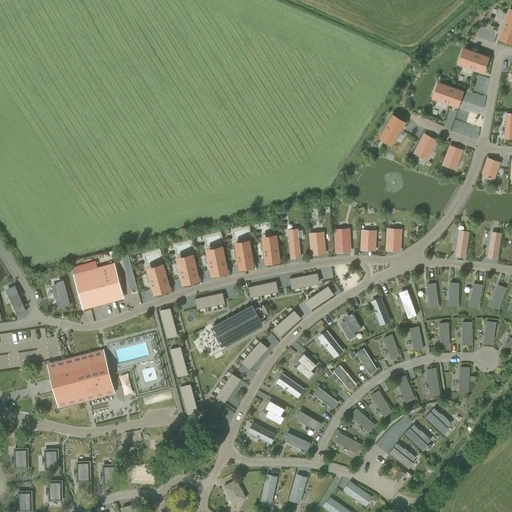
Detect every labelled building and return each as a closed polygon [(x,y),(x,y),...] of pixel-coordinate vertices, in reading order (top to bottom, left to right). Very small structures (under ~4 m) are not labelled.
[(500,33),(499,37),(511,41),(511,15),(507,13),(502,29),(501,29),(500,33)] [(482,72),(487,57),(468,50),(463,65),(474,69),(474,70),(477,71),(478,70),(482,72)] [(437,99),(448,103),(448,104),(452,105),(452,104),(456,106),(462,91),(443,84),(437,99)] [(382,133),(394,140),(400,129),(401,130),(403,126),(402,126),(404,123),(392,116),(382,133)] [(452,132),(478,138),(480,128),(454,122),(452,132)] [(424,134),(414,153),(420,156),(421,155),(427,158),(436,140),(424,134)] [(450,145),(443,164),(449,166),(455,168),(462,150),(450,145)] [(490,178),(490,177),(493,179),(499,162),(488,158),(482,174),(488,176),(487,177),(490,178)] [(342,229),(335,229),(336,251),(350,250),(348,230),(342,230),(342,229)] [(387,229),(386,250),(400,251),(401,230),(394,230),(394,229),(387,229)] [(297,230),(288,231),(291,258),(300,257),(299,245),(298,245),(297,230)] [(362,230),(361,250),(374,250),(375,232),(369,232),(369,230),(362,230)] [(455,255),(465,256),(468,233),(459,231),(455,255)] [(316,233),(310,233),(312,255),(325,253),(323,233),(316,234),(316,233)] [(497,258),(500,234),(491,233),(487,256),(497,258)] [(277,241),(263,242),(264,256),(264,259),(265,259),(265,262),(279,260),(277,241)] [(250,246),(236,248),(238,262),(237,262),(238,265),(239,265),(239,268),(253,265),(250,246)] [(223,251),(207,255),(210,266),(209,266),(210,270),(211,270),(212,274),(227,271),(223,251)] [(194,260),(178,263),(181,275),(180,275),(181,279),(182,279),(183,283),(198,279),(194,260)] [(75,275),(83,303),(121,292),(113,265),(106,267),(111,283),(107,285),(102,268),(95,270),(95,273),(89,274),(88,271),(75,275)] [(164,269),(148,274),(151,285),(152,289),(153,289),(154,293),(169,288),(164,269)] [(318,273),(317,273),(289,278),(289,279),(290,279),(292,287),(319,282),(317,273),(318,273)] [(64,279),(63,280),(63,282),(58,283),(58,285),(52,287),(56,298),(55,298),(55,299),(56,299),(58,308),(70,304),(64,279)] [(248,287),(249,287),(250,296),(277,290),(276,281),(248,287)] [(435,283),(426,284),(429,306),(437,305),(435,283)] [(449,305),(457,305),(458,283),(450,283),(449,305)] [(481,285),(473,283),(469,305),(477,307),(481,285)] [(497,309),(505,287),(497,285),(490,306),(497,309)] [(7,290),(13,303),(12,304),(17,315),(26,311),(15,286),(7,290)] [(310,310),(334,294),(333,294),(328,287),(305,302),(310,309),(310,310)] [(408,318),(416,315),(408,291),(399,294),(408,318)] [(224,301),(222,293),(223,293),(223,292),(194,299),(195,299),(197,307),(224,301)] [(381,297),(372,301),(376,310),(374,310),(380,325),(390,321),(381,297)] [(258,307),(264,317),(269,314),(263,304),(258,307)] [(252,306),(212,326),(222,345),(262,325),(252,306)] [(168,338),(168,337),(176,335),(169,308),(160,311),(160,310),(167,338),(168,338)] [(300,318),(295,311),(274,329),(279,336),(301,318),(301,317),(300,318)] [(350,314),(350,316),(346,318),(348,321),(342,324),(345,330),(345,331),(349,339),(356,335),(354,332),(353,330),(360,326),(361,328),(352,312),(352,313),(350,314)] [(487,321),(483,343),(491,344),(495,322),(487,321)] [(448,345),(447,322),(439,323),(440,345),(448,345)] [(462,322),(462,344),(470,344),(471,322),(462,322)] [(414,350),(422,348),(418,326),(409,328),(414,350)] [(326,344),(325,345),(334,357),(343,350),(327,330),(320,336),(326,344)] [(391,335),(383,337),(391,359),(399,356),(391,335)] [(268,347),(267,348),(261,342),(242,363),(249,368),(248,369),(249,369),(268,348),(268,347)] [(171,349),(170,349),(178,377),(178,376),(186,374),(179,347),(171,349)] [(364,364),(370,372),(376,368),(364,348),(356,352),(364,364)] [(51,380),(58,378),(59,382),(61,390),(54,391),(57,403),(104,391),(99,374),(109,372),(104,349),(72,357),(73,361),(48,368),(51,380)] [(309,379),(314,373),(310,369),(315,363),(304,353),(302,355),(303,356),(299,360),(302,362),(297,367),(302,372),(309,379)] [(340,365),(333,370),(342,381),(343,381),(349,388),(355,383),(340,365)] [(469,367),(460,367),(459,391),(467,391),(469,367)] [(439,392),(435,368),(426,369),(430,393),(439,392)] [(224,402),(241,379),(240,378),(240,379),(233,374),(217,397),(224,402)] [(286,387),(285,388),(297,397),(303,388),(283,374),(278,381),(286,387)] [(405,376),(397,379),(406,402),(414,398),(405,376)] [(188,414),(188,413),(196,411),(189,384),(181,387),(181,386),(180,386),(188,414)] [(313,393),(324,402),(324,401),(332,408),(337,401),(318,386),(313,393)] [(391,412),(378,391),(371,395),(383,416),(391,412)] [(284,417),(279,415),(283,408),(270,400),(268,403),(269,403),(267,408),(270,409),(269,411),(266,415),(272,418),(272,419),(278,422),(280,424),(284,417)] [(434,407),(425,417),(443,435),(444,434),(442,433),(446,429),(445,427),(449,423),(440,414),(441,414),(434,407)] [(356,409),(350,415),(368,431),(374,425),(356,409)] [(300,410),(295,418),(308,425),(308,424),(317,430),(321,423),(322,423),(300,410)] [(270,443),(275,434),(253,422),(249,430),(258,435),(257,436),(270,443)] [(423,450),(422,449),(426,445),(425,443),(429,439),(420,430),(413,424),(404,433),(423,451),(423,450)] [(288,432),(284,440),(297,446),(297,445),(306,449),(310,442),(310,443),(311,442),(288,432)] [(339,433),(335,440),(356,452),(360,444),(339,433)] [(2,437),(0,447),(0,459),(7,460),(10,438),(2,437)] [(35,458),(43,454),(34,437),(27,441),(35,458)] [(410,461),(414,456),(404,448),(397,442),(389,452),(409,469),(409,468),(408,467),(411,462),(410,461)] [(14,449),(14,455),(14,462),(15,462),(15,468),(28,467),(27,448),(14,449)] [(45,450),(45,456),(44,456),(44,463),(45,463),(45,469),(58,468),(57,449),(45,450)] [(77,481),(90,481),(89,462),(77,462),(77,468),(76,468),(76,475),(77,475),(77,481)] [(103,465),(103,472),(102,472),(102,479),(103,479),(103,484),(116,484),(116,465),(103,465)] [(39,491),(47,487),(38,470),(31,474),(39,491)] [(267,476),(262,499),(271,501),(276,478),(267,476)] [(299,501),(306,479),(297,476),(290,499),(299,501)] [(232,504),(245,498),(236,480),(223,486),(232,504)] [(49,487),(48,487),(48,494),(49,494),(49,500),(62,500),(61,481),(49,481),(49,487)] [(365,504),(370,496),(351,483),(346,490),(365,504)] [(19,504),(19,511),(32,510),(31,491),(18,492),(18,497),(18,504),(19,504)] [(333,511),(349,511),(331,499),(325,506),(333,511)]
